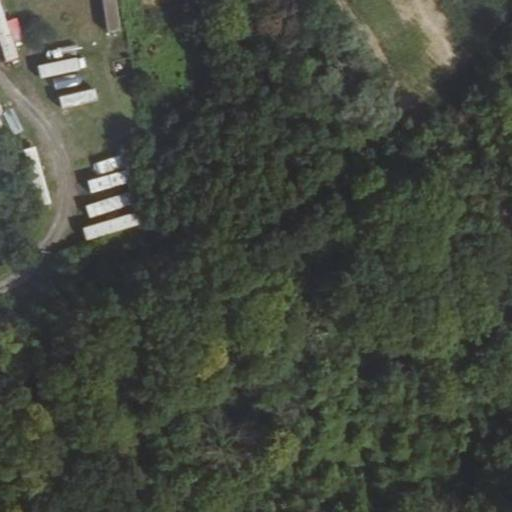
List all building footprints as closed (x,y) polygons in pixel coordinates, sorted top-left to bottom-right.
[(12,0),(0,0),(0,54),(1,62),(24,57),(12,0)] [(102,0),(108,34),(121,32),(116,0),(102,0)] [(89,123),(85,107),(99,105),(96,89),(59,96),(66,128),(89,123)] [(17,153),(32,208),(51,203),(36,147),(17,153)] [(80,193),(132,183),(127,156),(95,162),(98,177),(78,181),(80,193)] [(83,211),(93,240),(141,224),(131,195),(83,211)]
